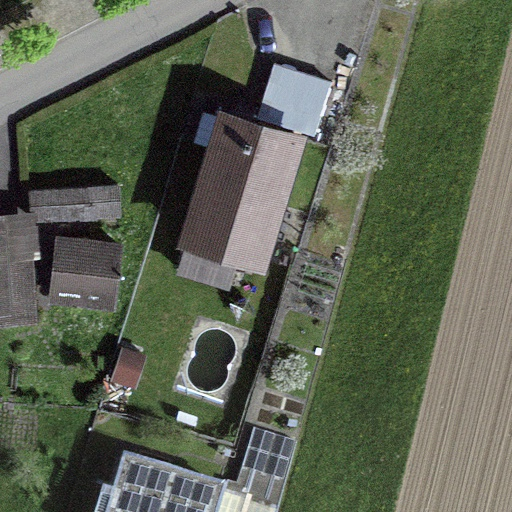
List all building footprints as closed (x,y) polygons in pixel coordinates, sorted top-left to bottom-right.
[(256,258),(292,137),(222,116),(185,237),(256,258)] [(114,185),(26,192),(28,222),(116,216),(114,185)] [(55,239),(49,299),(108,306),(115,246),(55,239)] [(0,321),(27,320),(23,262),(0,263),(0,321)] [(237,476),(228,505),(251,511),(272,511),(293,445),(261,435),(247,479),(237,476)] [(215,511),(222,492),(121,462),(105,511),(215,511)]
